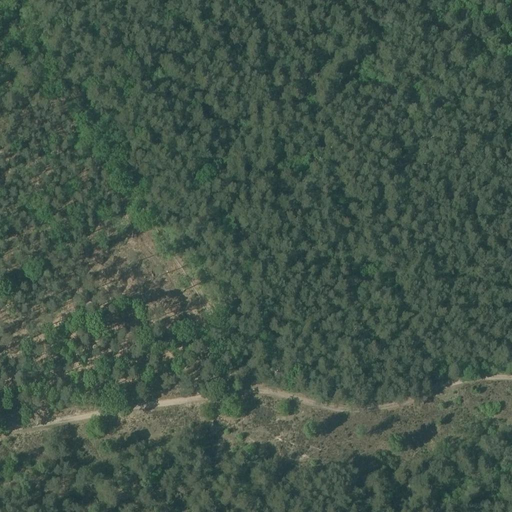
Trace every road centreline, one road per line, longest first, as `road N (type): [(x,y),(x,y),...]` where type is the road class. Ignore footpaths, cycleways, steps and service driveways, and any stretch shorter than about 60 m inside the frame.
road 1 (track): [(14,0),(246,390)]
road 2 (track): [(246,390),(345,412),(392,407),(458,378),(511,379)]
road 3 (track): [(0,425),(246,390)]
